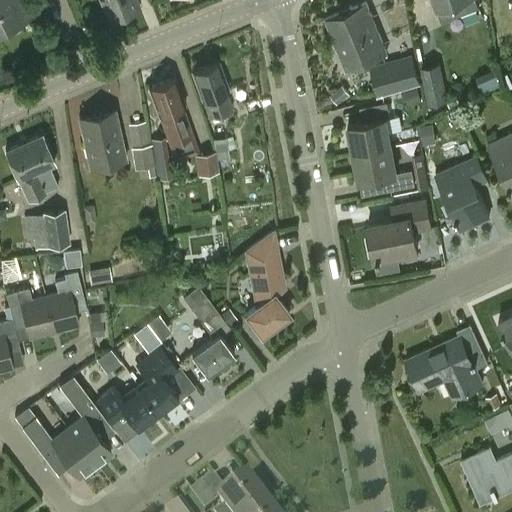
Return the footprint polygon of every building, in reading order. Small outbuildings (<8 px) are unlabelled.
[(23,0),(0,0),(0,31),(32,16),(23,0)] [(98,0),(107,22),(138,9),(134,0),(98,0)] [(433,0),(442,22),(479,8),(475,0),(433,0)] [(366,2),(346,11),(366,62),(387,53),(366,2)] [(366,62),(346,11),(325,19),(346,70),(366,62)] [(375,81),(379,94),(419,83),(412,58),(386,66),(389,77),(375,81)] [(209,117),(233,109),(227,91),(229,90),(219,61),(192,71),(202,99),(203,99),(209,117)] [(446,100),(438,63),(421,66),(428,104),(446,100)] [(167,133),(189,125),(182,107),(186,105),(175,78),(148,88),(158,115),(160,115),(167,133)] [(348,125),(353,153),(392,146),(386,118),(390,118),(388,103),(360,108),(363,122),(348,125)] [(90,168),(126,160),(114,109),(79,117),(90,168)] [(146,117),(127,121),(131,139),(150,136),(146,117)] [(46,191),(59,185),(50,166),(55,163),(42,133),(5,149),(28,201),(47,193),(46,191)] [(511,198),(511,133),(488,144),(511,198)] [(154,164),(168,162),(164,136),(150,138),(154,164)] [(217,158),(228,156),(225,136),(213,138),(215,150),(217,158)] [(134,168),(154,165),(150,142),(130,146),(134,168)] [(412,170),(397,173),(392,146),(353,153),(359,182),(374,179),(376,192),(415,185),(412,170)] [(215,150),(194,153),(197,173),(219,170),(217,158),(215,150)] [(461,229),(489,216),(475,184),(486,179),(476,157),(436,175),(461,229)] [(374,258),(416,251),(413,231),(430,227),(426,200),(391,206),(394,220),(368,224),(374,258)] [(34,247),(47,245),(47,246),(70,242),(65,207),(41,211),(42,212),(24,214),(27,238),(33,237),(34,247)] [(262,334),(289,313),(275,294),(284,288),(273,231),(245,251),(256,306),(247,312),(262,334)] [(60,263),(82,260),(80,246),(58,249),(60,263)] [(58,290),(45,293),(55,328),(79,322),(76,309),(87,306),(77,268),(65,271),(66,275),(55,278),(58,290)] [(55,328),(45,293),(33,296),(30,285),(7,290),(13,315),(15,323),(26,320),(30,334),(55,328)] [(207,373),(233,353),(220,335),(229,327),(198,285),(182,296),(212,337),(192,353),(207,373)] [(92,334),(105,333),(103,310),(90,311),(92,334)] [(158,336),(170,330),(160,312),(148,318),(158,336)] [(510,346),(511,344),(511,314),(499,320),(510,346)] [(20,344),(17,331),(15,323),(13,315),(0,318),(0,367),(13,365),(9,347),(20,344)] [(456,331),(459,336),(405,360),(420,391),(454,375),(463,393),(482,383),(475,368),(494,358),(476,322),(456,331)] [(148,380),(139,386),(157,411),(179,395),(165,377),(177,369),(160,346),(136,364),(148,380)] [(58,383),(65,393),(79,383),(72,373),(58,383)] [(67,426),(97,466),(110,456),(107,452),(110,450),(100,436),(113,427),(79,383),(65,393),(81,414),(67,426)] [(157,411),(139,386),(123,398),(114,385),(96,399),(110,419),(123,409),(136,427),(157,411)] [(84,475),(97,466),(67,426),(52,437),(35,414),(27,405),(14,415),(21,425),(55,470),(68,460),(78,474),(81,472),(84,475)] [(487,419),(493,430),(509,422),(503,411),(487,419)] [(480,503),(511,488),(511,450),(496,458),(491,445),(460,459),(480,503)] [(218,501),(226,511),(244,511),(262,499),(244,476),(225,491),(212,475),(190,493),(204,511),(218,501)] [(272,511),(262,499),(244,511),(272,511)] [(164,511),(183,511),(176,502),(164,511)]
